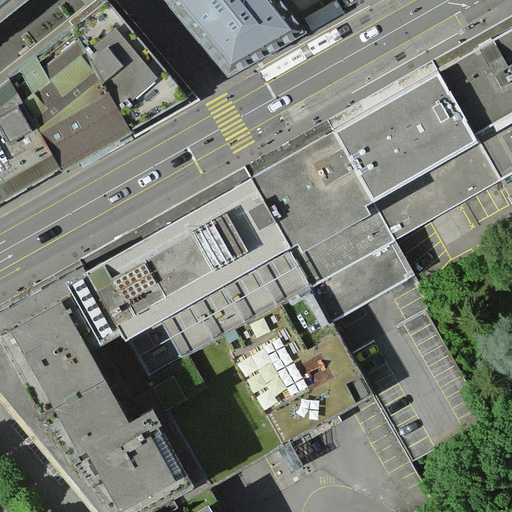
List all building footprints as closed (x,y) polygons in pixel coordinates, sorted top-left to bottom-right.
[(0,0),(0,27),(33,0),(0,0)] [(103,0),(9,76),(60,169),(66,166),(199,93),(124,0),(103,0)] [(306,31),(280,0),(166,0),(226,78),(306,31)] [(328,5),(304,19),(312,32),(337,17),(344,13),(337,0),(328,5)] [(438,71),(500,179),(511,172),(511,28),(485,44),(438,71)] [(329,133),(391,242),(500,179),(438,71),(386,100),(329,133)] [(0,202),(60,169),(9,76),(0,83),(0,202)] [(410,275),(391,242),(329,133),(291,154),(248,179),(309,285),(329,321),(331,320),(410,275)] [(85,272),(121,334),(146,378),(309,285),(248,179),(228,191),(140,241),(108,259),(85,272)] [(0,385),(31,422),(103,382),(87,353),(121,334),(85,272),(73,278),(0,315),(0,385)] [(155,413),(196,485),(200,492),(374,396),(331,320),(329,321),(309,285),(146,378),(121,334),(87,353),(103,382),(129,428),(155,413)] [(103,382),(31,422),(107,511),(146,511),(196,485),(155,413),(129,428),(103,382)]
